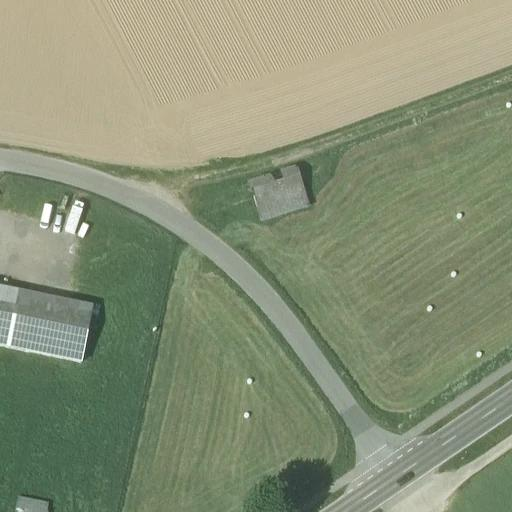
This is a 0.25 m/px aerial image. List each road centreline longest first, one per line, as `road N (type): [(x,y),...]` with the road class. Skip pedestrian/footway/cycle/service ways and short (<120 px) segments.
road 1 (residential): [(0,162),(97,183),(214,247),(272,303),(396,477)]
road 2 (track): [(511,74),(152,211)]
road 3 (secondary): [(511,398),(396,477)]
